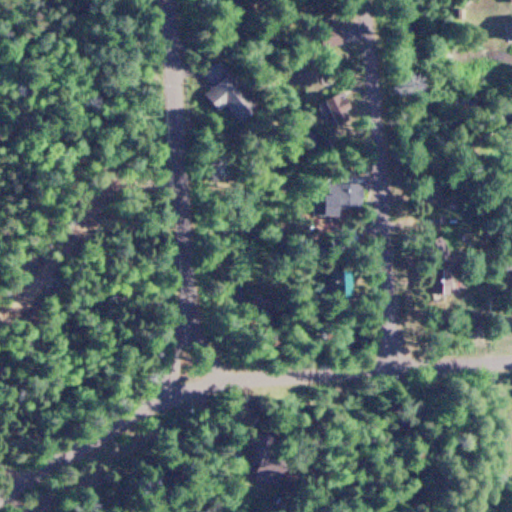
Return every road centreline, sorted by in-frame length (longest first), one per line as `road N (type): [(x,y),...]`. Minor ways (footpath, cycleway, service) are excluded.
road 1 (residential): [(0,497),(136,414),(227,378),(511,357)]
road 2 (residential): [(253,375),(211,349),(172,303),(159,0)]
road 3 (residential): [(389,365),(365,0)]
